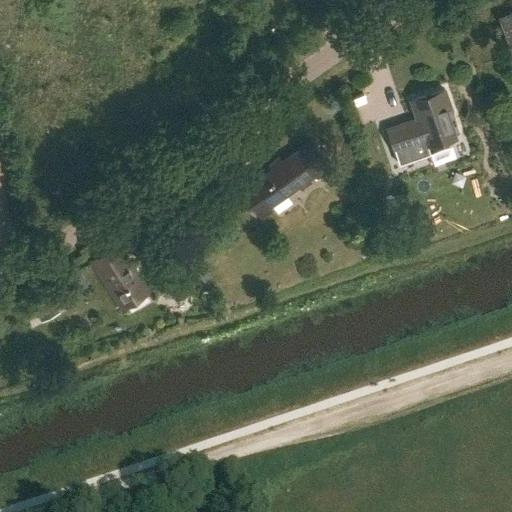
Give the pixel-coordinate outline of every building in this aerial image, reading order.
[(511,9),(499,14),(511,51),(511,9)] [(453,133),(445,106),(449,105),(443,85),(409,96),(415,115),(384,125),(391,148),(422,139),(423,143),(453,133)] [(268,164),(271,167),(240,189),(260,218),(272,210),(270,207),(298,186),(300,189),(311,182),(308,179),(330,164),(312,138),(281,160),(278,157),(268,164)] [(388,222),(393,235),(405,231),(401,218),(388,222)] [(89,255),(120,305),(150,286),(133,260),(130,262),(115,239),(89,255)] [(185,257),(202,285),(213,279),(196,250),(185,257)] [(156,263),(175,295),(195,284),(176,251),(156,263)] [(28,294),(40,318),(59,309),(55,300),(60,298),(53,282),(28,294)]
